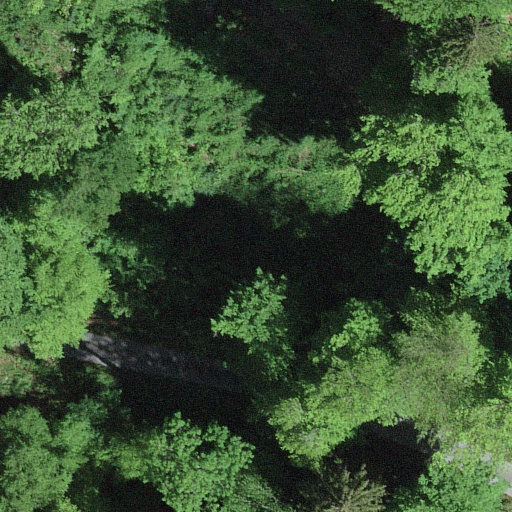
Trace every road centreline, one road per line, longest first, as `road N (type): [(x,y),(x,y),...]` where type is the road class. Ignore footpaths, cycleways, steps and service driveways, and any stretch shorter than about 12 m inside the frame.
road 1 (track): [(0,331),(303,396),(391,424),(511,480)]
road 2 (track): [(511,221),(260,0)]
